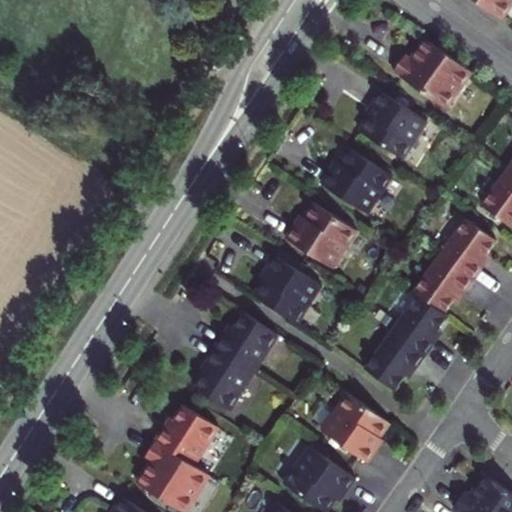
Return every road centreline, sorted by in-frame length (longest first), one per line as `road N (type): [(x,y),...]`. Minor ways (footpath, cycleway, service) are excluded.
road 1 (tertiary): [(157,235),(323,0)]
road 2 (tertiary): [(157,235),(0,475)]
road 3 (tertiary): [(287,0),(157,235)]
road 4 (residential): [(392,511),(460,412)]
